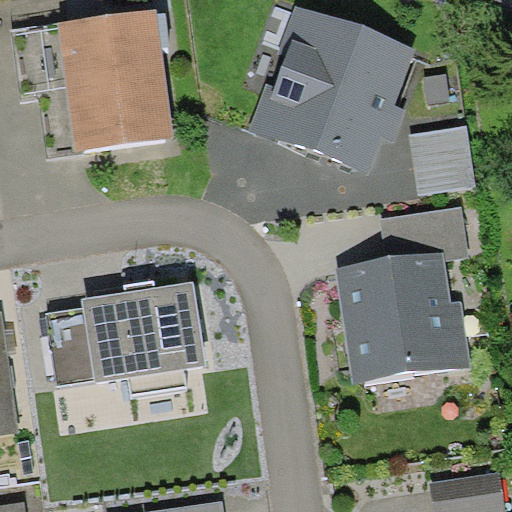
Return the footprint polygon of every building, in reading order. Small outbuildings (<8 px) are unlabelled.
[(175,139),(157,12),(13,34),(23,101),(42,98),(51,157),(175,139)] [(409,53),(297,12),(253,132),(366,173),(409,53)] [(468,128),(411,136),(420,196),(477,188),(468,128)] [(383,223),(389,266),(447,259),(470,256),(462,207),(383,223)] [(389,266),(337,273),(351,387),(472,371),(463,300),(452,301),(447,259),(389,266)] [(186,292),(81,306),(83,317),(92,385),(197,372),(186,292)] [(0,439),(20,437),(0,316),(0,439)] [(92,385),(83,317),(48,322),(57,390),(92,385)] [(502,511),(496,475),(433,486),(436,511),(502,511)] [(0,511),(27,511),(26,503),(0,506),(0,511)]
